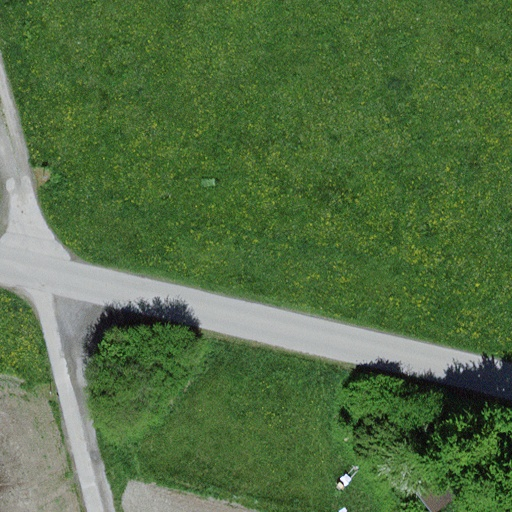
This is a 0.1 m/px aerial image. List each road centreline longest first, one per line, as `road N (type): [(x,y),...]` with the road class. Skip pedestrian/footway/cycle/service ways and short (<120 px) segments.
road 1 (unclassified): [(0,255),(511,378)]
road 2 (track): [(57,268),(117,511)]
road 3 (track): [(57,268),(0,25)]
